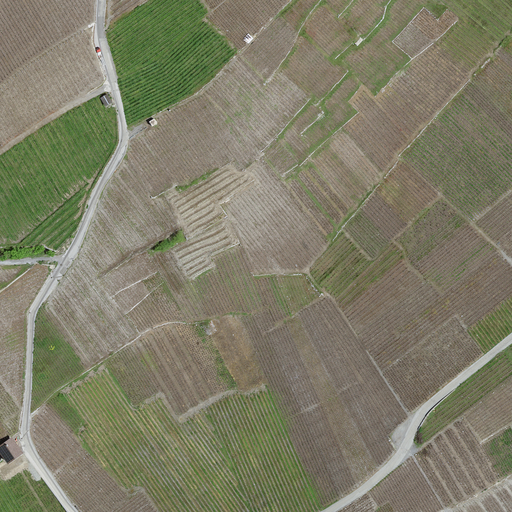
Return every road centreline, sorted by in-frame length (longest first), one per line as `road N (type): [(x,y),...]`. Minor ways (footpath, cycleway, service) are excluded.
road 1 (unclassified): [(73,511),(29,446),(30,338),(34,309),(76,245),(124,139),(101,0)]
road 2 (unclassified): [(511,339),(418,420),(384,474),(328,511)]
